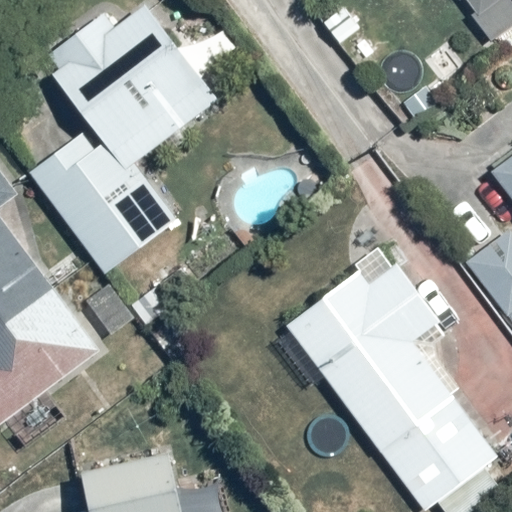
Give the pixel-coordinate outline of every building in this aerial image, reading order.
[(511,2),(510,0),(465,0),(491,40),(511,26),(511,2)] [(55,74),(108,141),(98,150),(86,133),(33,173),(107,275),(181,221),(139,166),(223,100),(150,2),(116,29),(106,14),(56,54),(64,65),(55,74)] [(511,155),(493,169),(511,194),(511,155)] [(0,211),(22,194),(0,165),(0,428),(104,351),(0,213),(0,211)] [(445,322),(399,264),(374,282),(361,268),(290,325),(429,511),(502,457),(416,343),(445,322)] [(95,511),(188,511),(174,447),(86,465),(95,511)]
